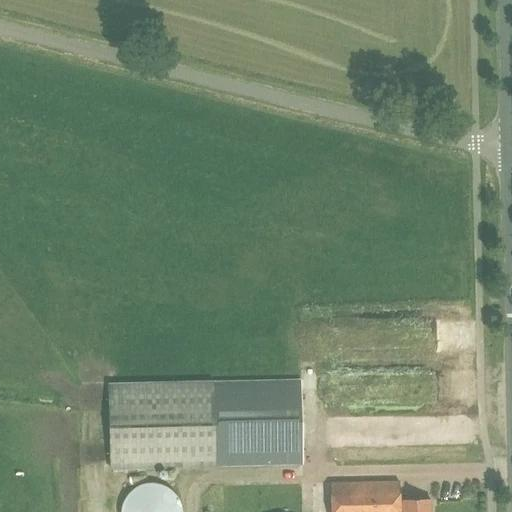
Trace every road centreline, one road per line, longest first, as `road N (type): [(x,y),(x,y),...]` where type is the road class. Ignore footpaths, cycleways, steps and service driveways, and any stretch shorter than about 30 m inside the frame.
road 1 (unclassified): [(509,153),(0,25)]
road 2 (tertiary): [(509,153),(505,0)]
